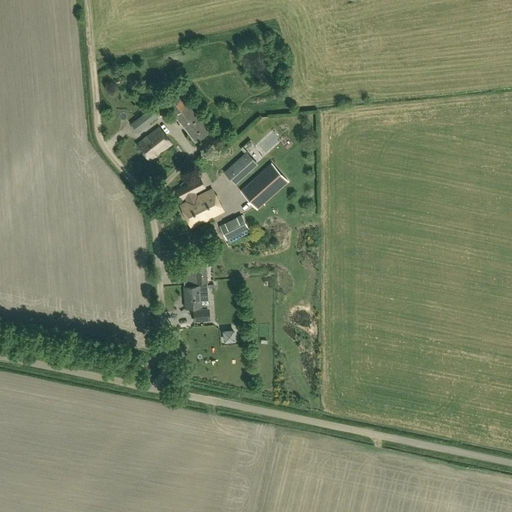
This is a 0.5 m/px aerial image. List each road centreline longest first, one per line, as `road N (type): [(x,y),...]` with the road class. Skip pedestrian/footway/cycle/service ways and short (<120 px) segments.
road 1 (unclassified): [(511,462),(0,357)]
road 2 (track): [(88,0),(99,133),(107,146)]
